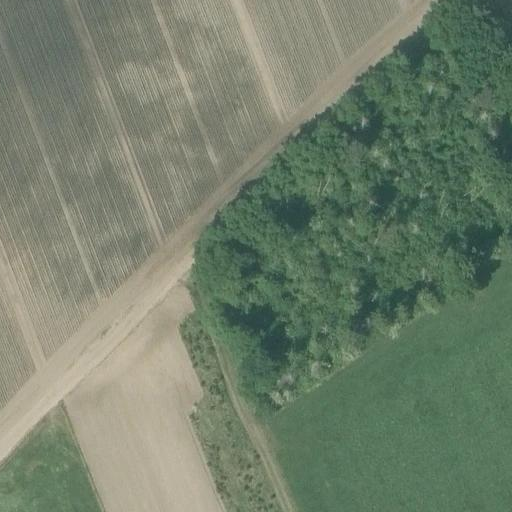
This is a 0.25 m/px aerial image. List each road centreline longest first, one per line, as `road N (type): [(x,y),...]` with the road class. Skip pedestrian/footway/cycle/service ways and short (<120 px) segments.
road 1 (track): [(474,0),(190,257),(0,456)]
road 2 (track): [(290,511),(190,257)]
